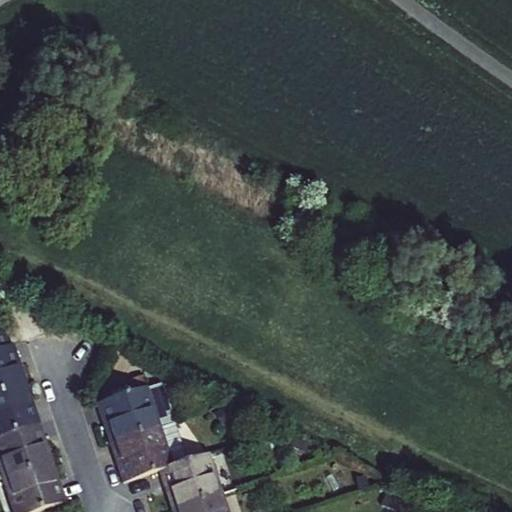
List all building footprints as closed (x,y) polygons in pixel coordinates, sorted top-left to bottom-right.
[(0,395),(22,388),(15,367),(22,365),(16,347),(11,349),(7,336),(4,337),(0,322),(0,395)] [(29,386),(23,370),(22,365),(15,367),(22,388),(29,386)] [(35,405),(29,386),(22,388),(31,412),(37,411),(35,405)] [(0,438),(41,425),(37,411),(31,412),(22,388),(0,395),(0,438)] [(118,445),(159,432),(152,409),(156,407),(151,391),(101,408),(106,424),(111,423),(118,445)] [(163,431),(156,407),(152,409),(159,432),(163,431)] [(106,424),(107,429),(113,447),(118,445),(111,423),(106,424)] [(9,482),(50,469),(41,444),(47,442),(41,425),(0,438),(0,459),(2,459),(9,482)] [(126,486),(162,474),(192,464),(179,426),(163,431),(159,432),(118,445),(127,469),(121,471),(126,486)] [(49,447),(47,442),(41,444),(50,469),(55,467),(49,447)] [(127,469),(118,445),(113,447),(120,466),(121,471),(127,469)] [(180,511),(219,499),(211,474),(217,472),(212,458),(192,464),(162,474),(166,490),(172,489),(180,511)] [(0,459),(0,472),(4,483),(9,482),(2,459),(0,459)] [(61,482),(55,467),(50,469),(59,494),(63,491),(61,482)] [(13,511),(49,511),(67,506),(63,491),(59,494),(50,469),(9,482),(18,506),(12,508),(13,511)] [(211,474),(219,499),(225,497),(217,472),(211,474)] [(4,483),(12,508),(18,506),(9,482),(4,483)] [(172,489),(166,490),(167,495),(173,511),(179,511),(180,511),(172,489)] [(223,511),(230,511),(225,497),(219,499),(223,511)] [(223,511),(219,499),(180,511),(223,511)]
